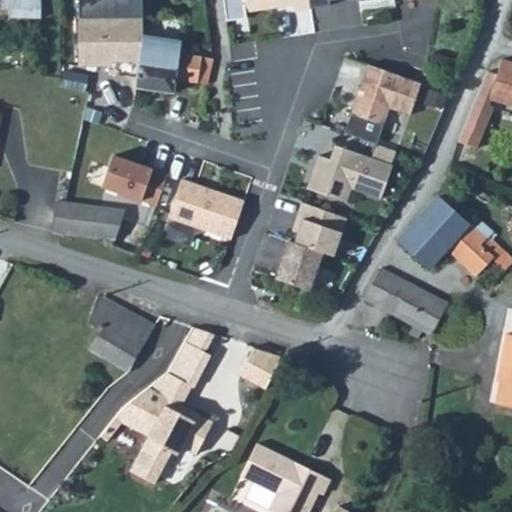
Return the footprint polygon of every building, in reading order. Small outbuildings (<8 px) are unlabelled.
[(10,0),(11,14),(43,15),(42,0),(10,0)] [(248,16),(246,12),(308,1),(308,0),(223,0),(227,19),(248,16)] [(83,67),(145,63),(142,83),(181,90),(183,83),(207,85),(211,60),(189,56),(191,39),(150,33),(150,13),(82,17),(83,67)] [(490,99),(511,106),(511,62),(502,59),(490,99)] [(368,61),(351,112),(385,122),(388,109),(412,115),(420,84),(368,61)] [(316,153),(305,187),(344,202),(350,190),(381,199),(392,164),(334,142),(329,154),(316,153)] [(181,176),(167,215),(231,238),(245,199),(181,176)] [(52,233),(113,242),(110,247),(147,264),(155,244),(162,229),(135,219),(137,210),(124,206),(124,209),(81,204),(82,187),(57,184),(52,233)] [(82,187),(81,204),(124,209),(124,206),(126,193),(82,187)] [(396,243),(429,271),(446,252),(461,265),(485,239),(438,196),(396,243)] [(306,203),(293,237),(324,248),(335,253),(347,216),(306,203)] [(276,274),(311,286),(324,248),(293,237),(289,236),(276,274)] [(461,265),(475,277),(491,260),(495,264),(505,253),(490,240),(485,239),(461,265)] [(326,253),(314,286),(329,292),(337,271),(329,268),(334,255),(326,253)] [(380,309),(412,327),(407,335),(417,340),(421,332),(429,336),(446,305),(380,266),(361,299),(380,309)] [(100,297),(88,324),(99,331),(89,349),(130,372),(143,346),(156,327),(100,297)] [(167,395),(180,404),(189,386),(214,332),(194,326),(168,368),(153,385),(167,395)] [(494,402),(511,405),(511,337),(504,336),(495,383),(498,383),(494,402)] [(252,350),(239,373),(263,384),(274,360),(252,350)] [(211,420),(180,404),(167,395),(153,385),(127,401),(114,417),(146,434),(127,469),(154,484),(171,449),(176,452),(179,446),(196,453),(211,420)] [(265,511),(308,511),(317,495),(323,498),(330,484),(255,445),(239,473),(276,493),(265,511)]
